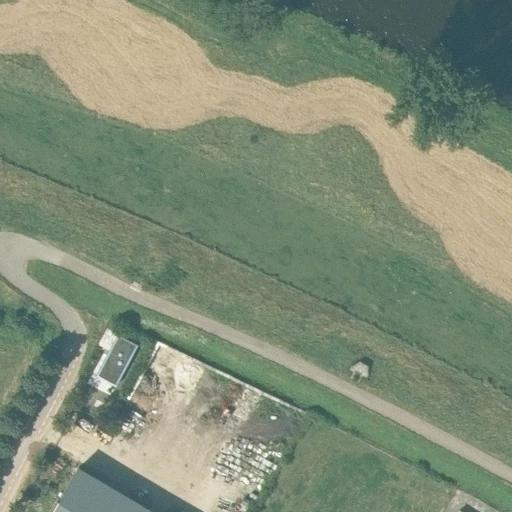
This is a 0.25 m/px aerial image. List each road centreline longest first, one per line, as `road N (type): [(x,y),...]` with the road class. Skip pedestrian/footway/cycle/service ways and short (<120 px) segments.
road 1 (track): [(511,478),(62,260)]
road 2 (unclassified): [(0,490),(74,349),(74,327),(57,305),(0,262)]
